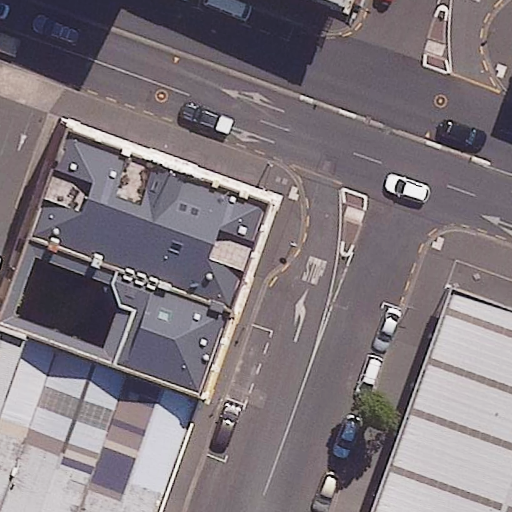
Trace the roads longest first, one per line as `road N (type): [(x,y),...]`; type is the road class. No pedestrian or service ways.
road 1 (secondary): [(255,80),(30,0)]
road 2 (residential): [(318,345),(326,136)]
road 3 (residential): [(421,168),(318,345)]
road 4 (residential): [(318,345),(258,511)]
road 5 (residential): [(459,0),(469,129)]
